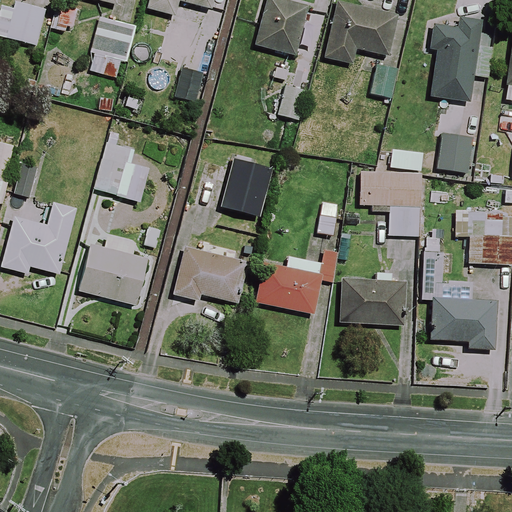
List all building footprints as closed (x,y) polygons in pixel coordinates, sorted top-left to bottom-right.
[(211,0),(154,0),(151,14),(172,20),(176,4),(208,13),(211,0)] [(277,0),(264,0),(253,50),(276,55),(270,81),(288,85),(306,7),(277,0)] [(42,13),(13,5),(11,13),(0,10),(0,40),(33,49),(42,13)] [(395,20),(334,5),(321,61),(349,67),(353,52),(386,60),(395,20)] [(74,12),(55,7),(48,33),(68,38),(74,12)] [(449,16),(426,13),(422,52),(434,53),(429,101),(467,105),(471,78),(485,80),(489,49),(481,48),(484,24),(449,20),(449,16)] [(133,28),(98,19),(87,57),(92,58),(87,74),(114,81),(119,65),(123,66),(133,28)] [(511,31),(502,102),(511,103),(511,31)] [(395,72),(373,68),(367,97),(389,102),(395,72)] [(178,72),(172,98),(194,103),(199,76),(178,72)] [(304,94),(284,87),(275,116),(295,122),(304,94)] [(470,144),(438,138),(433,171),(465,176),(470,144)] [(0,204),(15,148),(0,144),(0,204)] [(129,152),(105,145),(91,192),(135,205),(145,172),(125,165),(129,152)] [(420,155),(389,152),(388,170),(418,173),(420,155)] [(267,174),(229,164),(217,211),(256,220),(267,174)] [(368,207),(367,215),(387,216),(385,239),(415,241),(418,178),(359,175),(357,206),(368,207)] [(336,204),(321,201),(315,236),(330,239),(336,204)] [(74,211),(51,205),(44,228),(12,219),(0,265),(0,270),(26,277),(28,269),(56,277),(74,211)] [(509,268),(511,225),(466,223),(464,266),(509,268)] [(131,245),(107,239),(104,252),(90,248),(78,295),(133,309),(144,262),(128,258),(131,245)] [(337,251),(321,249),(319,263),(283,257),(282,267),(262,264),(255,307),(315,317),(320,282),(331,284),(337,251)] [(242,267),(185,252),(173,298),(196,304),(198,297),(232,306),(242,267)] [(441,254),(420,252),(417,305),(429,306),(426,343),(463,345),(463,351),(489,352),(492,304),(438,301),(441,254)] [(389,275),(375,275),(375,282),(339,280),(337,326),(398,328),(400,285),(388,285),(389,275)]
